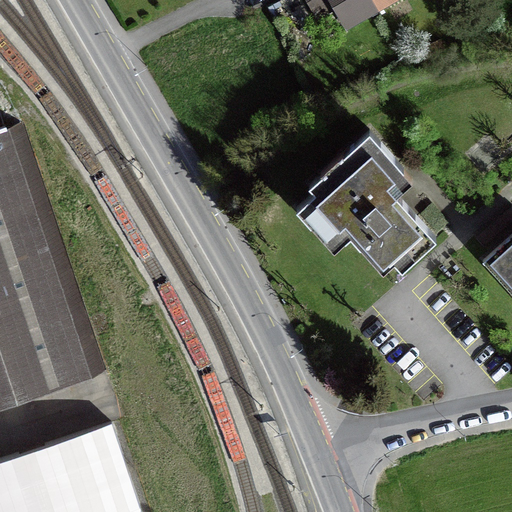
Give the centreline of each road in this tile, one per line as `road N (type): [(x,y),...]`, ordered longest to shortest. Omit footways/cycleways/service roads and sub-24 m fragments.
road 1 (secondary): [(70,0),(250,304),(318,459)]
road 2 (residential): [(511,404),(318,459)]
